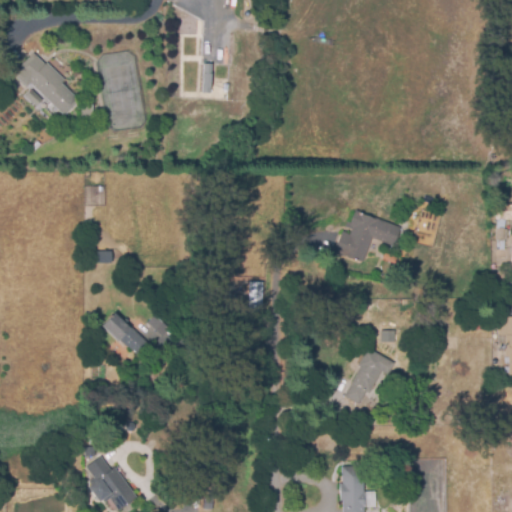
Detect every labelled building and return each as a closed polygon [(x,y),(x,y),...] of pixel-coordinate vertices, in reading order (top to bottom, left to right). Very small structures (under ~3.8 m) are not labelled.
[(64,115),(30,83),(27,86),(12,72),(32,51),(45,62),(46,60),(65,78),(62,82),(79,99),(64,115)] [(208,93),(210,64),(202,64),(200,92),(208,93)] [(24,96),(35,106),(42,98),(31,88),(24,96)] [(81,116),(80,104),(91,103),(93,115),(81,116)] [(35,149),(30,143),(37,138),(41,143),(35,149)] [(105,217),(94,217),(94,195),(102,195),(102,205),(105,205),(105,217)] [(499,220),(490,219),(491,209),(499,209),(499,220)] [(363,260),(342,253),(356,210),(401,225),(395,244),(371,236),(363,260)] [(496,249),(496,239),(505,239),(505,248),(496,249)] [(108,252),(94,252),(94,263),(104,263),(104,259),(108,260),(108,252)] [(261,282),(247,281),(247,314),(261,314),(261,282)] [(137,353),(103,324),(114,311),(148,341),(137,353)] [(511,353),(506,353),(506,333),(498,333),(498,314),(511,314),(511,353)] [(393,338),(383,337),(383,330),(393,330),(393,338)] [(360,404),(344,395),(360,365),(357,364),(367,346),(395,361),(389,373),(383,370),(372,390),(371,389),(368,394),(365,393),(360,404)] [(95,455),(87,455),(87,445),(96,445),(95,455)] [(120,510),(86,465),(101,454),(111,468),(115,466),(138,497),(120,510)] [(343,511),(343,499),(340,499),(339,482),(342,482),(341,466),(363,465),(365,490),(376,490),(377,506),(364,507),(364,511),(343,511)]
